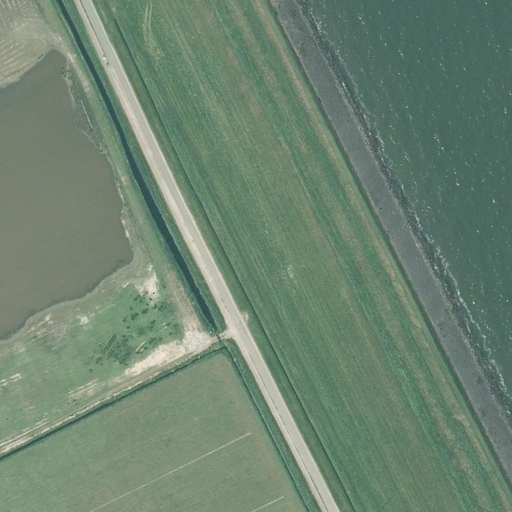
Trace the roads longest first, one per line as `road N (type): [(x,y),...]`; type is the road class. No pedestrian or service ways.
road 1 (tertiary): [(335,511),(85,0)]
road 2 (track): [(246,326),(0,448)]
